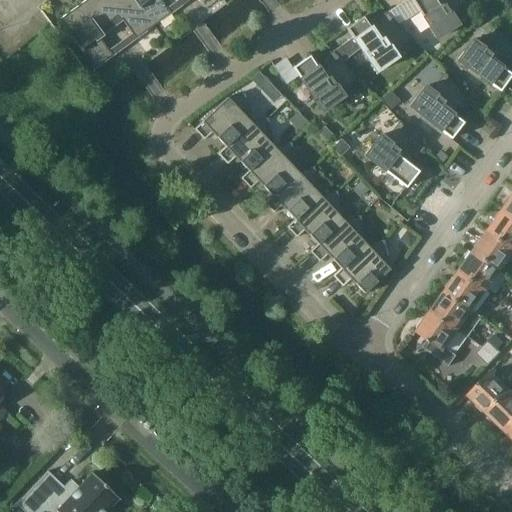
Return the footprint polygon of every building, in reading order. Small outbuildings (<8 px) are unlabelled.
[(97,32),(107,25),(89,0),(88,0),(59,21),(95,70),(113,57),(98,37),(100,36),(97,32)] [(153,27),(133,0),(89,0),(107,25),(118,17),(120,21),(122,20),(136,40),(153,27)] [(133,0),(153,27),(171,14),(160,0),(133,0)] [(411,0),(437,39),(458,25),(454,18),(470,3),(467,0),(411,0)] [(353,39),(333,53),(343,62),(359,50),(360,49),(377,73),(398,58),(393,51),(408,36),(412,41),(413,40),(386,13),(376,21),(377,23),(371,28),(364,17),(354,24),(346,29),(353,39)] [(509,64),(511,59),(511,45),(510,42),(505,38),(501,34),(495,30),(479,46),(473,41),(458,61),(500,92),(511,76),(511,75),(502,68),(507,62),(509,64)] [(339,90),(354,75),(358,80),(359,79),(343,62),(333,53),(322,60),(324,63),(317,67),(310,57),(293,69),(323,112),(344,97),(339,90)] [(258,72),(250,80),(274,104),(282,97),(258,72)] [(426,87),(410,107),(451,140),(464,123),(454,116),(459,109),(461,111),(470,101),(445,73),(444,74),(448,79),(433,93),(426,87)] [(226,147),(251,123),(245,95),(228,99),(194,130),(204,141),(212,133),(226,147)] [(298,114),(289,123),(301,134),(309,124),(298,114)] [(249,172),(274,148),(267,118),(251,123),(226,147),(217,155),(227,165),(235,158),(249,172)] [(417,160),(425,150),(400,122),(399,123),(403,127),(388,141),(381,136),(365,156),(406,189),(419,172),(409,164),(414,158),(417,160)] [(341,140),(332,149),(340,157),(349,148),(341,140)] [(272,196),(297,172),(290,143),(274,148),(249,172),(240,179),(250,190),(259,182),(272,196)] [(439,151),(434,158),(442,164),(447,158),(439,151)] [(295,220),(320,196),(313,167),(297,172),(272,196),(264,204),(273,214),(282,207),(295,220)] [(361,182),(353,190),(361,198),(369,190),(361,182)] [(318,245),(343,221),(336,191),(320,196),(295,220),(287,228),(297,239),(305,231),(318,245)] [(511,199),(511,202),(509,200),(503,208),(505,209),(503,212),(511,217),(511,199)] [(378,201),(373,206),(376,209),(381,209),(384,206),(378,201)] [(511,217),(503,212),(502,214),(500,213),(495,220),(497,221),(489,232),(511,247),(511,217)] [(341,269),(366,245),(359,216),(343,221),(318,245),(310,252),(320,263),(328,255),(341,269)] [(511,256),(511,247),(489,232),(482,242),(480,241),(475,248),(477,249),(475,251),(502,271),(511,256)] [(366,245),(341,269),(333,277),(343,287),(351,280),(365,295),(390,270),(383,241),(366,245)] [(502,271),(475,251),(474,254),(471,252),(466,260),(468,261),(461,272),(488,291),(502,271)] [(488,291),(461,272),(453,282),(451,281),(446,288),(448,289),(446,292),(474,311),(488,291)] [(483,318),(474,311),(446,292),(445,294),(443,293),(438,300),(440,302),(432,312),(459,331),(469,338),(483,318)] [(459,331),(432,312),(425,323),(423,321),(418,329),(420,330),(418,333),(429,341),(424,349),(450,367),(458,356),(447,349),(459,331)] [(495,335),(489,342),(498,350),(505,343),(495,335)] [(489,342),(482,349),(494,360),(500,353),(498,350),(489,342)] [(494,360),(482,349),(477,354),(489,365),(494,360)] [(487,413),(510,389),(492,372),(469,395),(478,404),(476,406),(482,413),(484,411),(487,413)] [(505,430),(511,422),(511,391),(510,389),(487,413),(496,422),(494,423),(500,430),(502,428),(505,430)] [(105,511),(117,499),(118,499),(118,498),(92,473),(91,474),(75,492),(68,485),(65,488),(47,471),(16,505),(23,511),(105,511)]
